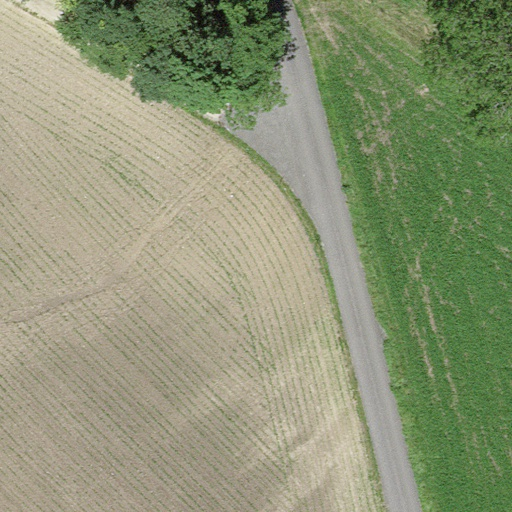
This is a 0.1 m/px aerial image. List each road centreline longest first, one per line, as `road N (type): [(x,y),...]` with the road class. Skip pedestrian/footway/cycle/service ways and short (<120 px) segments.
road 1 (unclassified): [(399,511),(259,0)]
road 2 (track): [(299,127),(120,56),(26,0)]
